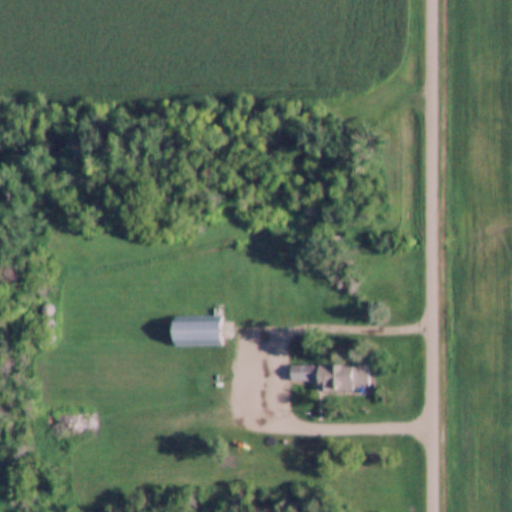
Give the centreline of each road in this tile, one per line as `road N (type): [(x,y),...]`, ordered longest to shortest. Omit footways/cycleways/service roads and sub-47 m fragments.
road 1 (residential): [(434,511),(431,0)]
road 2 (track): [(303,424),(115,427)]
